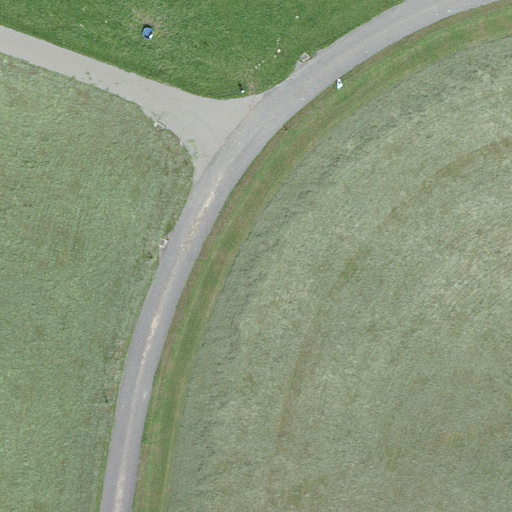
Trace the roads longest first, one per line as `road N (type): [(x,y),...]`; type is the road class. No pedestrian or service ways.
road 1 (residential): [(466,0),(407,17),(229,149),(145,335),(117,511)]
road 2 (track): [(229,149),(143,88),(0,34)]
